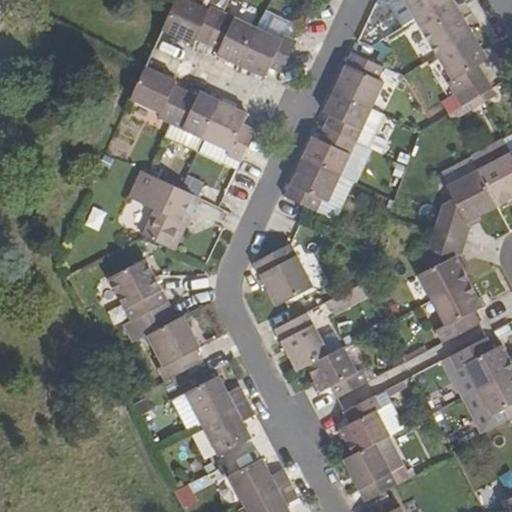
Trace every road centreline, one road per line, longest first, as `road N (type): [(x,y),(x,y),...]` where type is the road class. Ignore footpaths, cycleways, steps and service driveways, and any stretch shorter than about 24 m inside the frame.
road 1 (residential): [(335,511),(232,309),(235,261),(302,119)]
road 2 (residential): [(302,119),(358,0)]
road 3 (residential): [(191,66),(302,119)]
